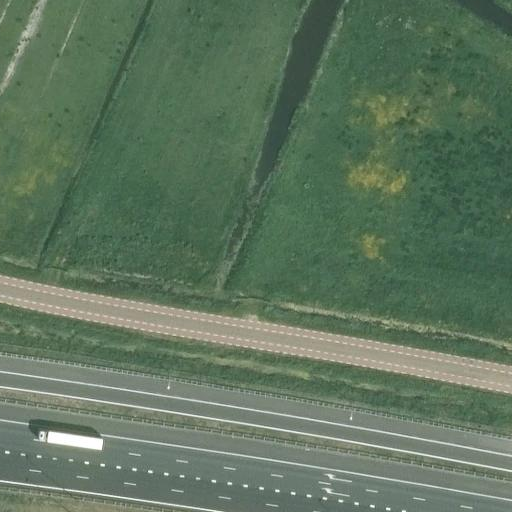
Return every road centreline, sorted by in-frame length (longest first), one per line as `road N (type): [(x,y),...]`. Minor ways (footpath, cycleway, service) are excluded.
road 1 (unclassified): [(511,384),(0,289)]
road 2 (motorway): [(511,466),(284,422),(0,381)]
road 3 (motorway): [(401,511),(0,446)]
